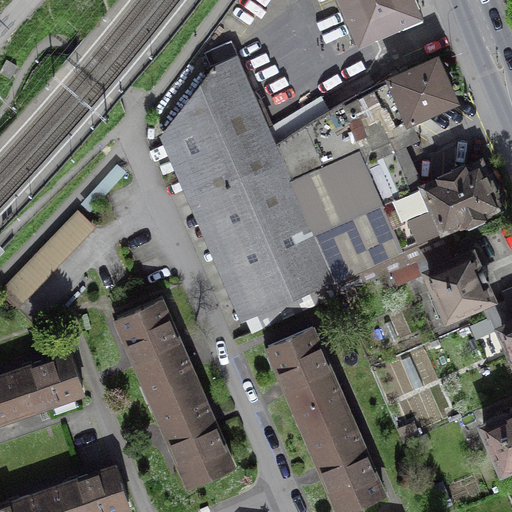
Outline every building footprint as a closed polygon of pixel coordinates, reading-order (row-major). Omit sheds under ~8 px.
[(345,0),(348,6),(342,9),(355,38),(361,36),(362,38),(363,37),(362,35),(415,12),(414,10),(413,11),(408,0),(345,0)] [(231,40),(204,52),(210,66),(237,54),(231,40)] [(436,57),(390,77),(409,119),(411,118),(454,99),(436,57)] [(236,58),(216,67),(172,125),(260,327),(338,293),(306,221),(274,145),(236,58)] [(411,118),(409,119),(390,77),(378,83),(360,93),(339,104),(319,116),(303,125),(288,136),(274,145),(306,221),(340,206),(336,195),(342,192),(339,185),(372,170),(386,174),(405,166),(391,135),(414,124),(411,118)] [(415,189),(381,203),(408,263),(417,259),(447,247),(450,245),(443,228),(499,204),(480,160),(415,189)] [(117,164),(80,204),(90,213),(126,172),(117,164)] [(340,206),(306,221),(338,293),(408,263),(381,203),(415,189),(405,166),(386,174),(372,170),(339,185),(342,192),(336,195),(340,206)] [(79,209),(2,287),(20,304),(97,226),(79,209)] [(420,267),(426,265),(447,314),(490,296),(471,251),(452,259),(447,247),(417,259),(420,267)] [(229,464),(165,305),(121,323),(185,482),(229,464)] [(511,317),(502,322),(511,346),(511,317)] [(340,511),(384,493),(312,329),(268,348),(340,511)] [(68,352),(0,376),(0,419),(41,405),(82,391),(68,352)] [(511,411),(483,424),(503,469),(511,464),(511,411)] [(117,466),(0,505),(0,511),(114,511),(130,507),(117,466)]
